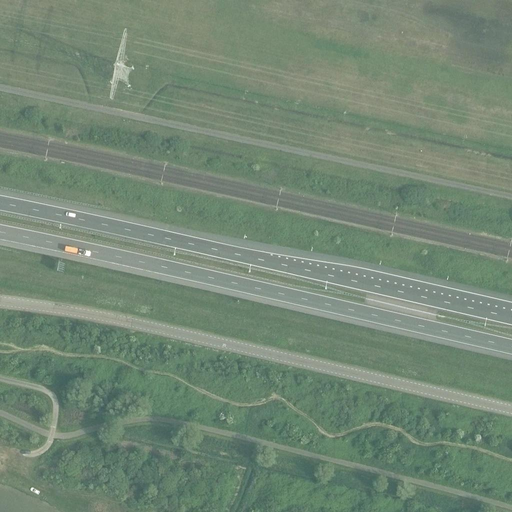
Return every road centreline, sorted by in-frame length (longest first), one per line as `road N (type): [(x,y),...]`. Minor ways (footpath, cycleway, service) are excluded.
road 1 (trunk): [(511,317),(0,202)]
road 2 (unclassified): [(511,412),(127,321),(0,301)]
road 3 (motorway): [(241,284),(511,346)]
road 4 (trunk): [(0,232),(241,284)]
